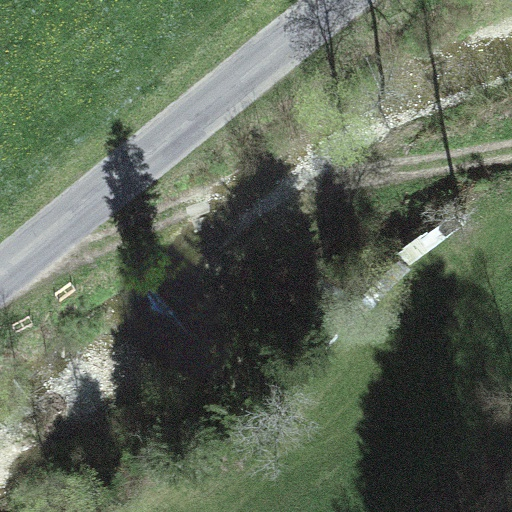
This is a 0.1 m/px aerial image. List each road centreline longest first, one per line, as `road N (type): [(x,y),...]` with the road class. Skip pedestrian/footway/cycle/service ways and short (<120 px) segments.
road 1 (track): [(53,235),(511,148)]
road 2 (unclassified): [(339,0),(0,278)]
